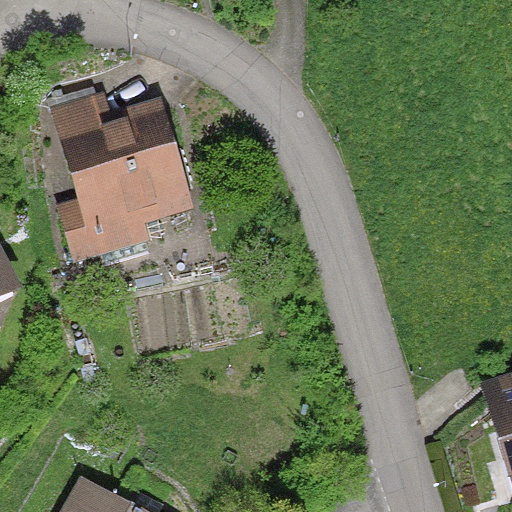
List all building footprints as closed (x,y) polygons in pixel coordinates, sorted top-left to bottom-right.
[(48,99),(51,107),(96,94),(94,86),(48,99)] [(96,94),(51,107),(78,198),(58,204),(75,262),(150,240),(145,222),(196,207),(164,97),(109,114),(102,92),(96,94)] [(0,299),(22,288),(0,245),(0,299)] [(511,372),(480,381),(511,486),(511,372)] [(149,511),(80,475),(60,511),(149,511)]
